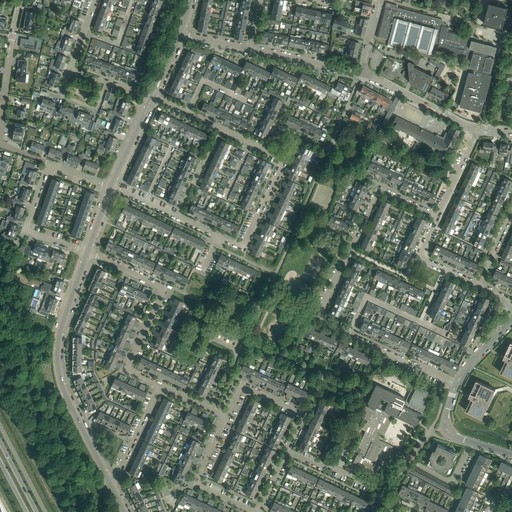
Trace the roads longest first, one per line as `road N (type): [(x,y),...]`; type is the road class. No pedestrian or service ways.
road 1 (residential): [(456,384),(316,319),(377,188),(437,216)]
road 2 (residential): [(220,237),(244,243),(284,158),(151,99)]
road 3 (tertiary): [(111,487),(60,383),(56,356),(87,253)]
road 4 (residential): [(160,385),(126,369),(164,288),(87,253)]
road 5 (residential): [(254,511),(194,483),(226,416)]
road 6 (residential): [(87,253),(25,230),(48,163)]
road 7 (tertiary): [(362,72),(477,129)]
road 8 (residential): [(220,237),(110,187)]
